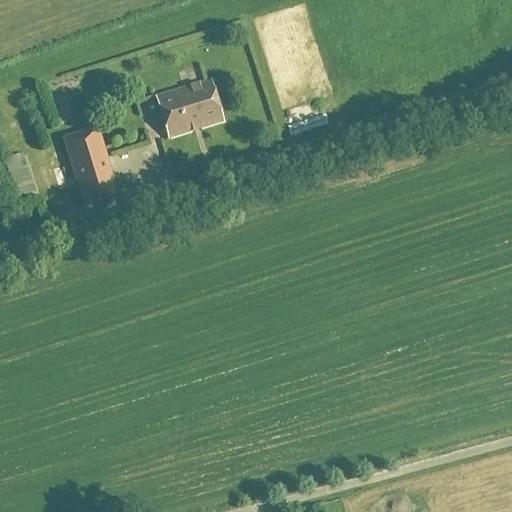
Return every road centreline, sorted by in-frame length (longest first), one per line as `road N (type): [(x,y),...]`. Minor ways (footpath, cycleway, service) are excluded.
road 1 (unknown): [(511,83),(144,202)]
road 2 (unknown): [(225,511),(511,442)]
